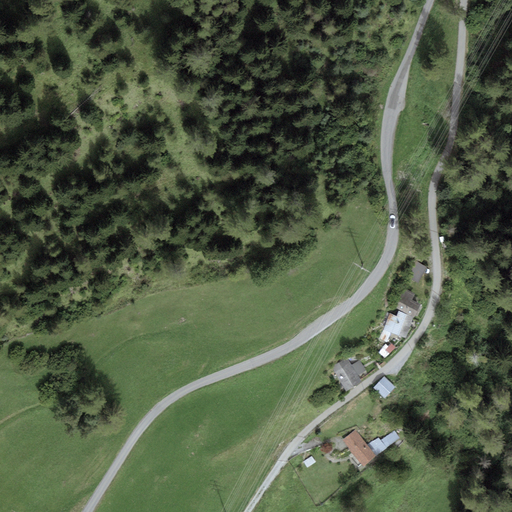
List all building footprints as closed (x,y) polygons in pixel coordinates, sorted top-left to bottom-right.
[(425,269),(414,263),(407,278),(417,283),(425,269)] [(413,295),(404,290),(395,307),(413,317),(419,306),(410,301),(413,295)] [(413,318),(399,312),(397,317),(390,314),(381,338),(386,340),(390,331),(405,337),(413,318)] [(347,359),(332,369),(346,388),(360,378),(347,359)] [(383,376),(373,388),(384,398),(395,386),(383,376)] [(355,430),(342,441),(363,464),(375,453),(355,430)]
